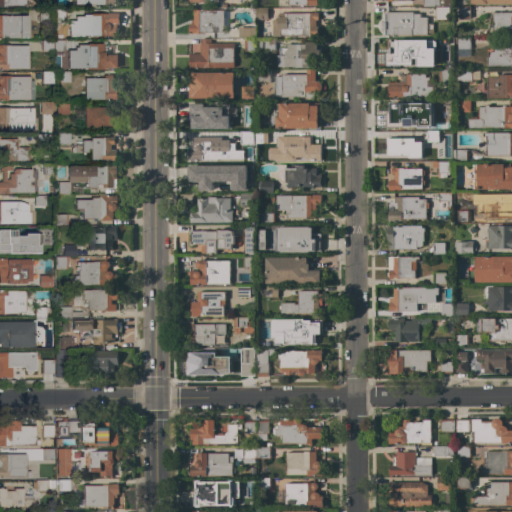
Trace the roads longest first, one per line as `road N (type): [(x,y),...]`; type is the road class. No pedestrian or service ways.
road 1 (residential): [(358,511),(352,0)]
road 2 (tertiary): [(157,399),(151,0)]
road 3 (residential): [(511,395),(157,399)]
